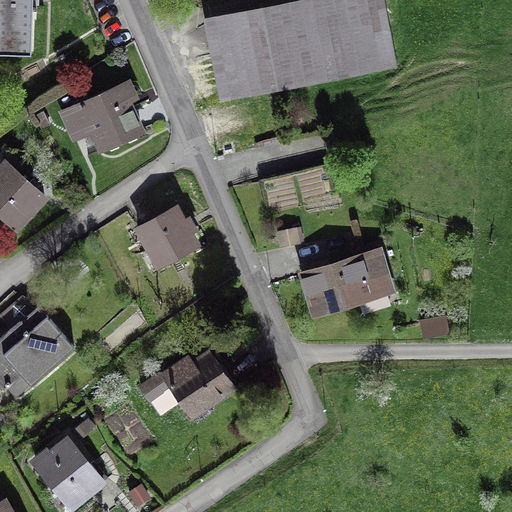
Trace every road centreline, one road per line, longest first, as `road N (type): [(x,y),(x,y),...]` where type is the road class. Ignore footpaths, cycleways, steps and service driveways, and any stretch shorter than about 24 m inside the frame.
road 1 (residential): [(184,511),(311,424),(201,154)]
road 2 (residential): [(201,154),(156,175),(0,286)]
road 3 (residential): [(201,154),(137,0)]
